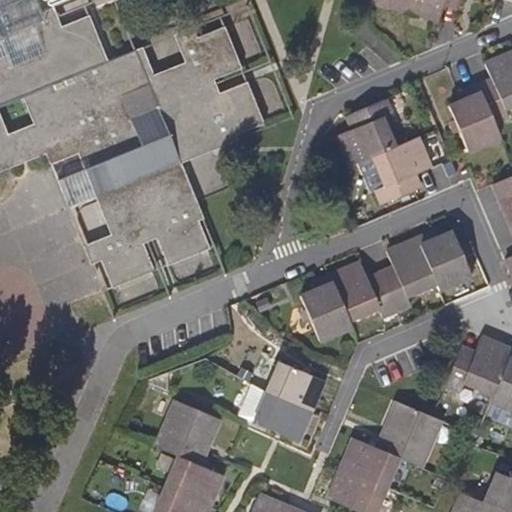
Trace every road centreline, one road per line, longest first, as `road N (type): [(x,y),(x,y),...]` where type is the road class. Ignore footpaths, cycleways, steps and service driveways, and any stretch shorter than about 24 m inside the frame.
road 1 (residential): [(296,262),(124,339),(41,511)]
road 2 (residential): [(511,26),(320,112),(289,232),(296,262)]
road 3 (residential): [(296,262),(446,203),(466,209),(511,317)]
